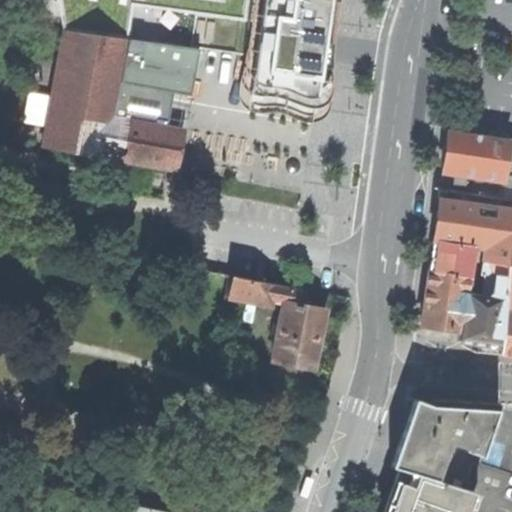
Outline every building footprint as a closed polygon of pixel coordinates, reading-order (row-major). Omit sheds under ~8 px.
[(58,0),(64,27),(125,35),(200,44),(243,50),(242,57),(241,71),(237,83),(236,94),(239,103),(248,110),(260,112),(269,111),(278,110),(287,113),(300,119),(307,119),(313,118),(316,117),(322,111),(328,102),(329,92),(328,79),(326,66),(326,52),(327,44),(329,30),(331,9),(332,0),(58,0)] [(56,65),(40,147),(79,154),(103,158),(178,171),(187,127),(164,123),(166,107),(169,89),(191,93),(200,44),(64,27),(56,65)] [(503,172),(509,140),(447,131),(444,151),(441,170),(502,179),(503,172)] [(511,138),(509,138),(509,140),(503,172),(511,173),(511,138)] [(235,171),(239,149),(192,139),(187,161),(235,171)] [(484,246),(483,258),(508,261),(511,218),(511,198),(439,188),(432,239),(472,244),(484,246)] [(470,255),(472,244),(432,239),(431,250),(470,255)] [(431,250),(428,270),(468,275),(470,255),(431,250)] [(507,277),(508,261),(483,258),(481,274),(484,274),(495,275),(507,277)] [(468,275),(428,270),(425,292),(421,324),(458,329),(460,329),(465,293),(468,275)] [(493,292),(495,275),(484,274),(481,295),(487,296),(493,292)] [(272,306),(273,300),(276,283),(233,275),(228,297),(272,306)] [(484,352),(502,353),(505,313),(505,308),(507,277),(495,275),(493,292),(487,296),(481,295),(473,351),(484,352)] [(285,301),(288,286),(276,283),(273,300),(285,302),(285,301)] [(288,286),(285,301),(300,304),(303,289),(288,286)] [(457,342),(473,351),(481,295),(465,293),(460,329),(458,329),(457,342)] [(300,304),(285,301),(285,302),(273,360),(313,368),(318,341),(325,309),(300,304)] [(511,313),(505,313),(502,353),(511,353),(511,313)] [(498,403),(433,399),(430,404),(413,399),(401,432),(393,455),(389,465),(398,468),(439,482),(442,475),(460,481),(457,488),(462,490),(466,479),(456,475),(461,459),(471,463),(477,465),(498,403)] [(466,479),(471,463),(461,459),(456,475),(466,479)] [(461,511),(468,492),(462,490),(457,488),(460,481),(442,475),(439,482),(398,468),(388,497),(382,511),(461,511)]
